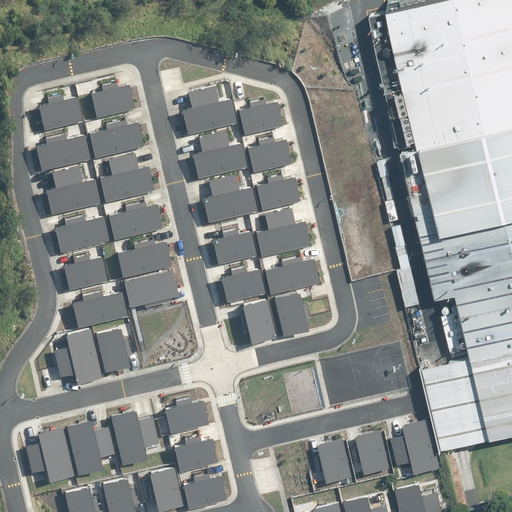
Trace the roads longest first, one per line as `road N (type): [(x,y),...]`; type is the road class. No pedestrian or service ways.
road 1 (residential): [(218,366),(334,338),(347,307),(287,80),(186,51),(143,49)]
road 2 (residential): [(1,414),(11,367),(48,304),(23,186),(14,88),(40,71),(143,49)]
road 3 (residential): [(218,366),(143,49)]
road 4 (residential): [(1,414),(218,366)]
road 5 (residential): [(237,443),(418,401)]
